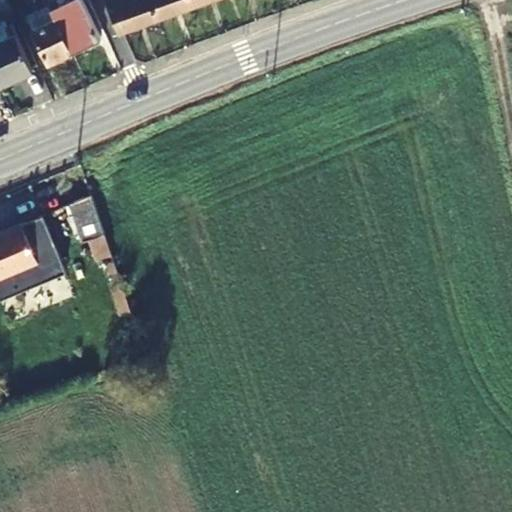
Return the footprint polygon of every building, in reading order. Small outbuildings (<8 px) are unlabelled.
[(55,14),(70,47),(97,34),(82,0),(58,0),(50,3),(55,14)] [(157,11),(153,0),(108,0),(119,24),(157,11)] [(153,0),(157,11),(189,0),(153,0)] [(70,47),(55,14),(30,25),(45,58),(70,47)] [(0,79),(32,65),(12,20),(5,23),(7,31),(0,34),(0,79)] [(100,256),(103,255),(114,250),(95,194),(78,202),(100,256)] [(30,221),(46,253),(62,247),(47,214),(30,221)] [(0,270),(46,253),(30,221),(0,232),(0,270)] [(114,250),(103,255),(125,313),(135,309),(114,250)]
